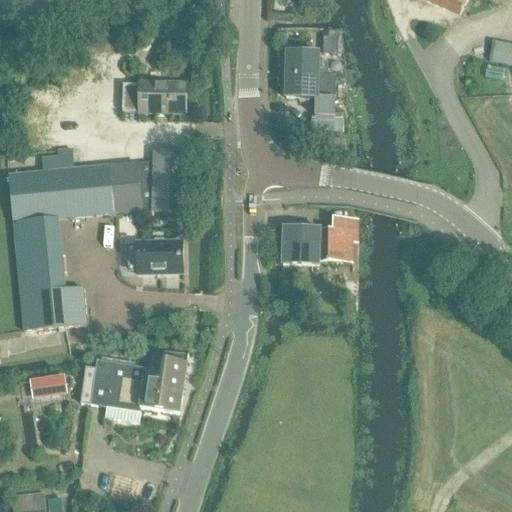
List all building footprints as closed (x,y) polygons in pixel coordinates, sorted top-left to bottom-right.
[(421,0),(420,2),(459,19),(467,0),(483,0),(497,6),(499,0),(421,0)] [(324,41),(323,58),(337,59),(338,41),(324,41)] [(511,67),(511,46),(491,43),(487,63),(511,67)] [(316,90),(334,90),(334,78),(326,78),(326,65),(317,64),(317,57),(286,56),(285,79),(317,80),(316,90)] [(333,122),(334,90),(316,90),(317,80),(285,79),(284,101),(315,102),(314,122),(312,122),(311,135),(342,135),(342,122),(333,122)] [(184,118),(185,85),(138,85),(138,87),(121,87),(121,115),(137,115),(137,118),(184,118)] [(340,142),(320,142),(320,157),(339,157),(344,157),(344,150),(346,149),(346,143),(340,143),(340,142)] [(43,175),(7,179),(22,334),(84,327),(80,292),(61,294),(53,223),(140,214),(135,166),(73,172),(71,154),(57,155),(58,160),(42,161),(43,175)] [(151,165),(135,166),(140,214),(150,215),(152,215),(186,216),(187,155),(151,155),(151,165)] [(282,232),(282,268),(318,268),(318,266),(351,266),(352,244),(358,244),(358,234),(358,221),(357,221),(332,221),(331,232),(282,232)] [(136,278),(180,276),(179,245),(134,247),(136,278)] [(85,372),(80,408),(104,412),(103,421),(137,426),(138,412),(177,418),(186,358),(163,355),(160,373),(113,367),(95,364),(94,373),(85,372)] [(64,376),(28,382),(31,402),(67,396),(64,376)] [(44,511),(43,499),(12,502),(13,511),(44,511)]
